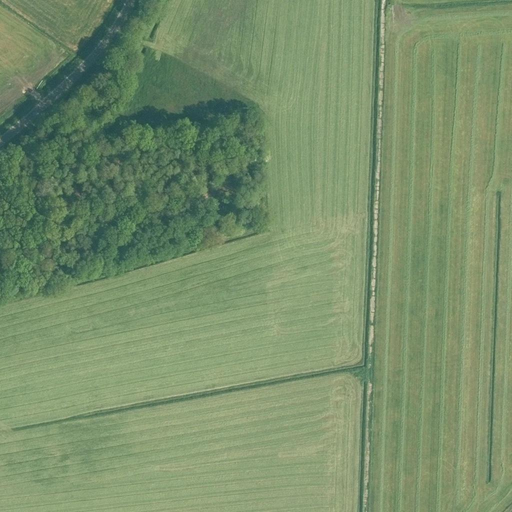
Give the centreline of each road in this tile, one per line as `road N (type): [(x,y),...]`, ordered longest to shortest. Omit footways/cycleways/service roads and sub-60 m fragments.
road 1 (track): [(365,511),(384,0)]
road 2 (unclassified): [(0,140),(92,56),(130,0)]
